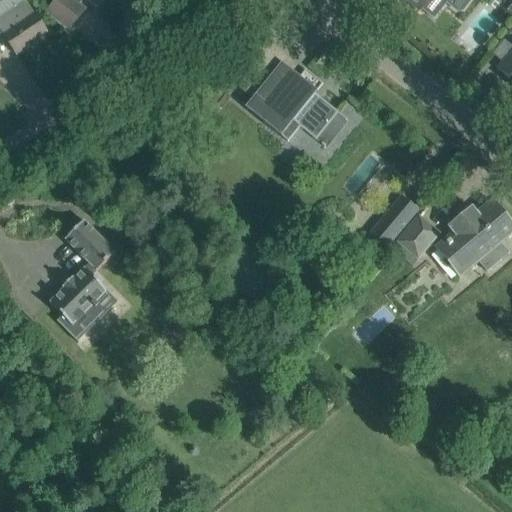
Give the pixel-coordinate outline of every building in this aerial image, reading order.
[(57,0),(48,12),(52,16),(68,29),(83,10),(70,0),(57,0)] [(86,0),(97,9),(103,0),(86,0)] [(398,0),(402,3),(403,0),(405,0),(418,10),(426,0),(445,0),(446,4),(457,13),(462,12),(471,0),(398,0)] [(0,17),(0,30),(5,38),(16,55),(47,34),(25,1),(0,17)] [(511,31),(505,39),(492,55),(502,63),(496,69),(509,79),(510,78),(511,80),(511,31)] [(245,108),(262,122),(287,142),(299,127),(315,141),(336,114),(345,122),(346,120),(314,95),(308,89),(316,80),(305,71),(299,78),(283,65),(270,80),(251,65),(263,49),(262,48),(229,89),(230,90),(234,85),(252,99),(245,108)] [(400,197),(366,239),(384,254),(419,213),(400,197)] [(471,208),(456,221),(449,227),(454,233),(435,248),(459,276),(477,261),(486,273),(509,254),(500,243),(511,232),(511,225),(492,201),(476,215),(471,208)] [(408,253),(416,260),(437,234),(418,219),(391,253),(401,262),(408,253)] [(71,278),(69,280),(64,286),(62,288),(64,290),(50,303),(49,304),(62,318),(58,322),(57,321),(56,322),(78,344),(79,343),(78,342),(75,339),(101,313),(97,309),(99,308),(94,304),(106,292),(106,293),(107,292),(91,276),(95,272),(96,272),(115,253),(114,252),(84,223),(84,222),(83,221),(64,240),(65,241),(66,241),(89,265),(85,269),(84,269),(83,270),(73,280),(71,278)]
